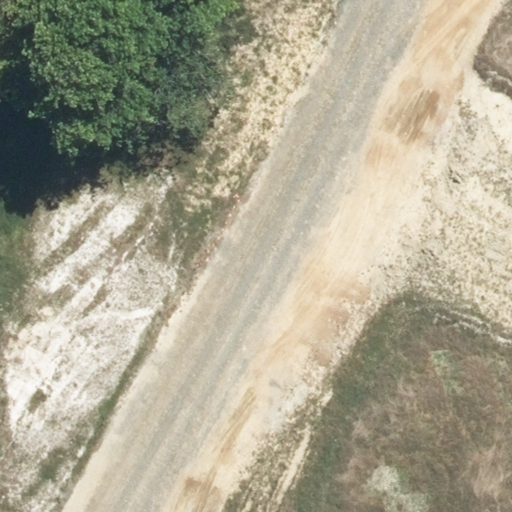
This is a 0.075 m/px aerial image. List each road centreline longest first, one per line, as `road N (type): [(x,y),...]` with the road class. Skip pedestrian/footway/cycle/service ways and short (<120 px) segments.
road 1 (residential): [(328,82),(93,511)]
road 2 (residential): [(511,183),(328,82)]
